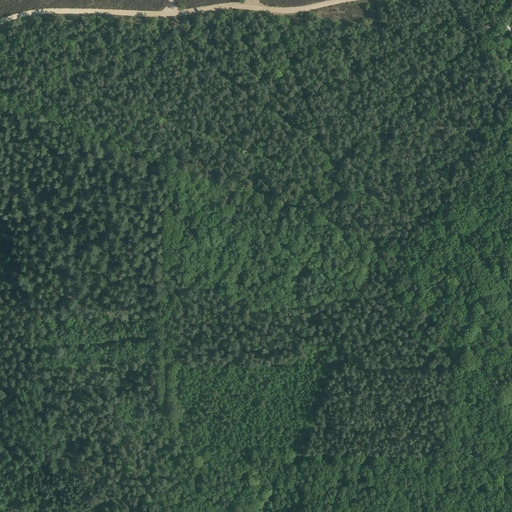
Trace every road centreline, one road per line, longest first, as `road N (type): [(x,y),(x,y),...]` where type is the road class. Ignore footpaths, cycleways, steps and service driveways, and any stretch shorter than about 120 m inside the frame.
road 1 (track): [(160,511),(174,450),(166,359),(452,362)]
road 2 (track): [(0,89),(368,231)]
road 3 (track): [(174,450),(299,454),(356,293)]
road 4 (track): [(356,293),(258,307),(169,271)]
road 5 (track): [(170,261),(49,217),(31,196),(0,181)]
road 6 (track): [(169,0),(170,13),(48,11),(0,21)]
road 7 (track): [(348,0),(170,13)]
road 8 (track): [(452,362),(436,511)]
road 9 (track): [(456,357),(409,303),(379,244)]
